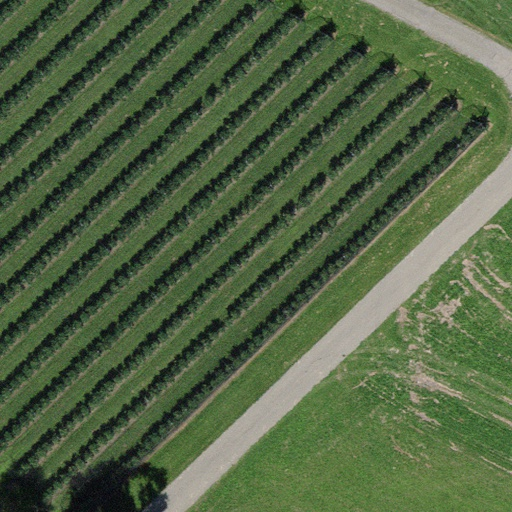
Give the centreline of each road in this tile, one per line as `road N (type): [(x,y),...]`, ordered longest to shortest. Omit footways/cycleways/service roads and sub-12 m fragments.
road 1 (track): [(165,511),(511,177)]
road 2 (track): [(390,0),(511,67)]
